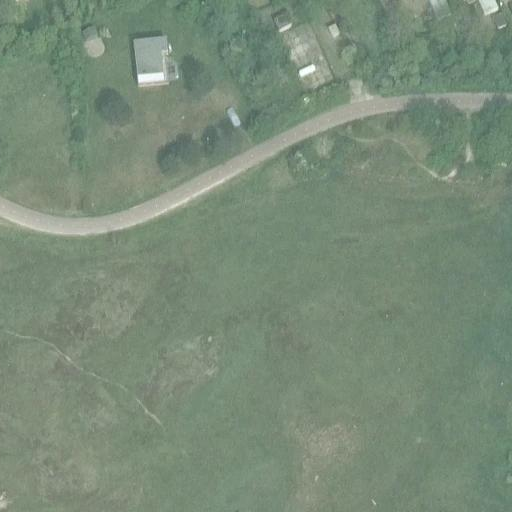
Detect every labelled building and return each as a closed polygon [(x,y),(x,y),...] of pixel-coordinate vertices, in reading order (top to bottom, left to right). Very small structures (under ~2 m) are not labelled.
[(452,24),(441,0),(424,0),(438,30),(440,29),(451,24),(452,24)] [(472,0),(483,23),(497,17),(489,0),(472,0)] [(285,16),(272,22),(276,33),(289,27),(285,16)] [(501,16),(492,20),(497,32),(507,28),(501,16)] [(451,24),(440,29),(443,37),(454,32),(451,24)] [(334,26),(326,30),(330,39),(338,36),(334,26)] [(82,36),(86,44),(98,38),(94,31),(82,36)] [(133,48),(137,84),(141,84),(163,82),(161,59),(167,58),(166,44),(133,48)]
